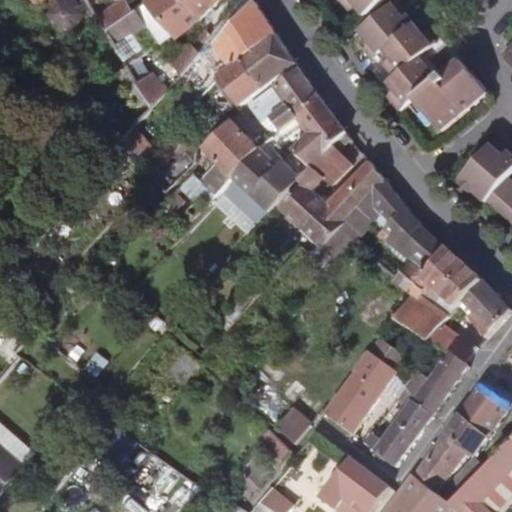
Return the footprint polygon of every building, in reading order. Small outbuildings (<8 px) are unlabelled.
[(107,31),(134,14),(126,0),(125,0),(98,16),(107,31)] [(178,40),(199,22),(182,0),(152,0),(146,4),(175,38),(178,40)] [(200,23),(223,3),(220,0),(182,0),(199,22),(200,23)] [(362,8),(355,0),(344,0),(354,13),(362,8)] [(355,0),(362,8),(370,18),(381,9),(391,0),(355,0)] [(223,78),(279,35),(258,2),(219,48),(233,67),(221,76),(223,78)] [(386,15),(375,24),(365,33),(373,43),(383,55),(419,24),(410,12),(407,14),(399,5),(386,15)] [(386,15),(381,9),(370,18),(375,24),(386,15)] [(107,31),(118,50),(148,27),(139,11),(134,14),(107,31)] [(430,37),(419,24),(383,55),(400,76),(386,88),(406,112),(413,105),(420,100),(437,121),(447,132),(492,94),(465,61),(442,80),(425,59),(429,55),(433,59),(448,47),(444,42),(441,44),(433,34),(430,37)] [(201,52),(215,37),(209,31),(173,57),(174,63),(185,75),(202,54),(201,52)] [(243,107),(298,65),(279,35),(223,78),(243,107)] [(377,60),(383,55),(373,43),(367,48),(377,60)] [(172,89),(185,75),(174,63),(173,57),(164,46),(129,69),(139,85),(156,74),(172,89)] [(282,132),(298,120),(324,99),(301,68),(251,106),(265,127),(273,133),(279,128),(282,132)] [(154,111),(172,89),(156,74),(139,85),(154,111)] [(315,170),(337,148),(350,133),(324,99),(298,120),(309,134),(294,151),(315,170)] [(420,100),(413,105),(431,127),(437,121),(420,100)] [(92,123),(120,147),(128,139),(133,133),(107,107),(92,123)] [(218,195),(219,192),(261,148),(234,122),(206,149),(217,162),(207,173),(204,180),(218,195)] [(128,139),(141,157),(150,151),(136,131),(133,133),(128,139)] [(332,203),(372,162),(350,133),(337,148),(355,166),(335,186),(329,180),(318,191),(332,203)] [(511,150),(498,138),(494,144),(508,156),(511,150)] [(120,147),(114,154),(126,164),(131,160),(133,163),(141,157),(128,139),(120,147)] [(493,200),(511,178),(511,150),(508,156),(494,144),(465,180),(491,202),(493,200)] [(254,196),(272,214),(306,180),(286,163),(281,167),(261,148),(219,192),(242,210),(254,196)] [(159,182),(168,194),(199,163),(187,150),(159,182)] [(511,178),(493,200),(511,216),(511,178)] [(218,195),(204,180),(203,182),(194,192),(200,198),(185,216),(193,224),(218,195)] [(346,250),(350,253),(357,245),(362,240),(384,215),(393,223),(386,230),(393,236),(388,241),(412,262),(413,260),(426,271),(432,275),(451,249),(428,228),(424,224),(414,214),(388,181),(324,250),(337,259),(346,250)] [(171,199),(152,220),(166,232),(176,221),(174,219),(188,201),(179,192),(171,199)] [(357,245),(364,251),(371,257),(383,267),(389,260),(373,247),(371,249),(362,240),(357,245)] [(350,253),(349,254),(356,260),(364,251),(357,245),(350,253)] [(465,304),(487,279),(451,249),(432,275),(430,278),(462,308),(465,304)] [(383,267),(371,257),(367,262),(393,284),(398,278),(383,267)] [(399,280),(412,290),(426,271),(413,260),(412,262),(399,280)] [(465,304),(495,333),(511,312),(511,305),(487,279),(465,304)] [(229,303),(241,315),(259,294),(247,284),(229,303)] [(431,341),(446,324),(453,317),(418,294),(416,293),(398,320),(431,341)] [(366,322),(383,334),(393,319),(372,304),(360,318),(366,322)] [(357,336),(373,347),(383,334),(366,322),(357,336)] [(452,355),(467,364),(481,349),(446,324),(431,341),(452,355)] [(383,340),(374,352),(401,373),(410,360),(383,340)] [(511,348),(503,362),(511,368),(511,348)] [(168,370),(187,385),(203,366),(203,365),(184,351),(168,370)] [(359,373),(328,415),(357,437),(401,373),(374,352),(358,372),(359,373)] [(424,375),(411,391),(418,403),(437,417),(471,367),(467,364),(452,355),(434,381),(424,375)] [(511,368),(503,362),(452,438),(478,459),(511,411),(511,368)] [(376,438),(370,445),(400,468),(437,417),(418,403),(388,444),(376,438)] [(298,445),(315,424),(297,409),(280,427),(298,445)] [(0,425),(0,496),(36,457),(0,425)] [(248,444),(256,452),(272,432),(266,427),(248,444)] [(272,432),(256,452),(267,463),(275,455),(282,462),(293,452),(272,432)] [(478,459),(452,438),(452,439),(420,480),(453,503),(488,467),(478,459)] [(453,503),(420,480),(394,511),(456,511),(458,510),(459,511),(494,511),(488,505),(506,487),(511,492),(511,442),(488,467),(453,503)] [(374,511),(375,511),(392,488),(353,458),(326,499),(342,511),(372,511),(373,511),(374,511)] [(292,511),(296,507),(273,490),(263,504),(256,511),(292,511)]
